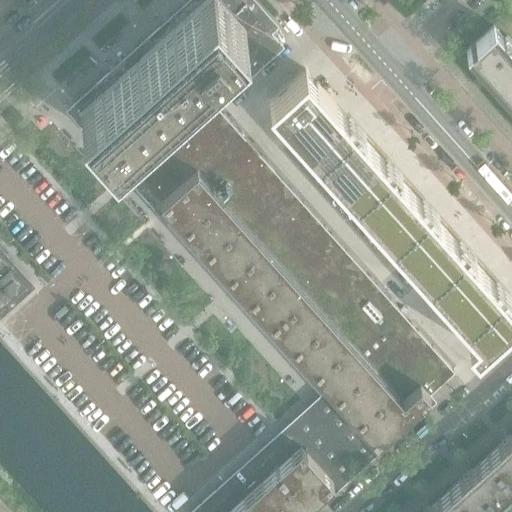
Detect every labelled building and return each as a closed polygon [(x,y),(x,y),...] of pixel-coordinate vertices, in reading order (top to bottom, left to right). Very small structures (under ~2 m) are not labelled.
[(453,369),(240,132),(216,104),(283,44),(243,0),(199,0),(79,108),(376,439),(453,369)] [(511,99),(511,46),(493,25),(474,42),(474,41),(470,45),(465,50),(511,100),(511,99)] [(511,299),(309,73),(272,106),(480,338),(472,345),(480,354),(511,324),(511,299)] [(0,308),(27,284),(10,264),(8,266),(0,256),(0,308)] [(245,472),(242,475),(251,486),(275,511),(294,511),(305,503),(306,501),(310,498),(313,495),(326,484),(329,481),(333,477),(301,442),(291,431),(287,435),(284,437),(270,450),(267,453),(249,469),(245,472)] [(511,480),(511,431),(488,454),(511,480)] [(470,511),(480,511),(511,483),(511,480),(488,454),(449,488),(470,511)] [(275,511),(251,486),(242,475),(240,477),(237,480),(232,484),(222,493),(219,496),(217,498),(201,511),(275,511)] [(470,511),(449,488),(422,511),(470,511)]
